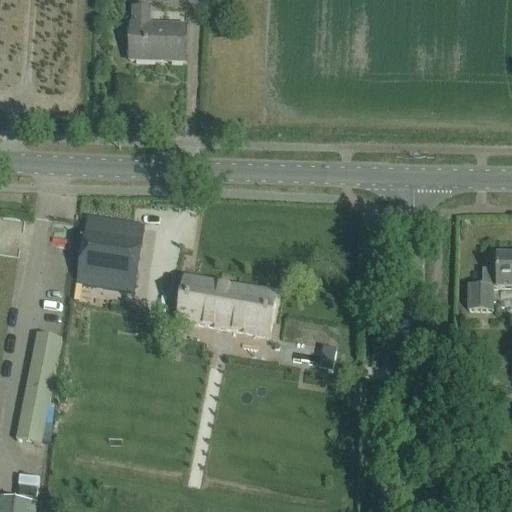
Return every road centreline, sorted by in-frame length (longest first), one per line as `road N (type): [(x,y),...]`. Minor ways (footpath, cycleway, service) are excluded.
road 1 (secondary): [(413,178),(0,160)]
road 2 (tertiary): [(406,511),(413,178)]
